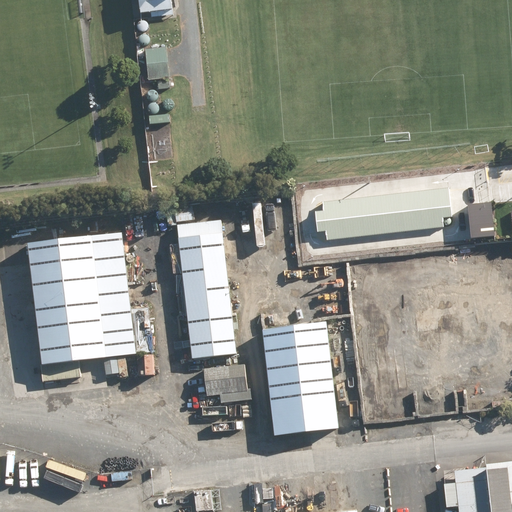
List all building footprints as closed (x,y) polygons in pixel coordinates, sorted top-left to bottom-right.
[(150,12),(151,18),(173,16),(172,10),(170,10),(168,0),(137,0),(139,14),(150,12)] [(145,50),(148,81),(168,79),(166,48),(145,50)] [(451,216),(448,187),(322,201),(323,210),(315,211),(317,232),(326,231),(327,239),(443,227),(442,217),(451,216)] [(322,190),(300,192),(301,202),(322,200),(322,190)] [(295,192),(262,195),(265,230),(298,227),(295,192)] [(312,202),(298,203),(298,216),(313,215),(312,202)] [(469,204),(472,237),(495,235),(492,202),(469,204)] [(174,208),(175,223),(194,221),(193,207),(174,208)] [(219,221),(176,226),(191,360),(235,354),(221,232),(229,231),(227,219),(218,220),(219,221)] [(120,233),(88,237),(103,358),(135,354),(120,233)] [(78,361),(103,358),(88,237),(88,236),(25,244),(42,382),(80,378),(78,361)] [(261,330),(273,437),(337,429),(324,323),(261,330)] [(103,360),(105,375),(118,374),(117,358),(103,360)] [(219,396),(220,404),(251,400),(249,390),(248,390),(244,365),(202,370),(206,397),(219,396)] [(491,388),(466,390),(467,412),(492,410),(491,388)] [(456,390),(417,393),(418,416),(458,413),(456,390)] [(46,446),(71,444),(69,429),(69,426),(40,428),(41,447),(46,446)] [(71,444),(46,446),(48,474),(93,470),(89,428),(69,429),(71,444)] [(7,434),(11,481),(42,479),(39,432),(7,434)] [(162,465),(161,445),(153,446),(152,433),(97,437),(99,469),(162,465)] [(6,434),(0,434),(0,481),(9,481),(6,434)] [(511,511),(511,462),(486,465),(487,469),(454,472),(455,484),(443,486),(445,508),(457,507),(458,511),(511,511)]
